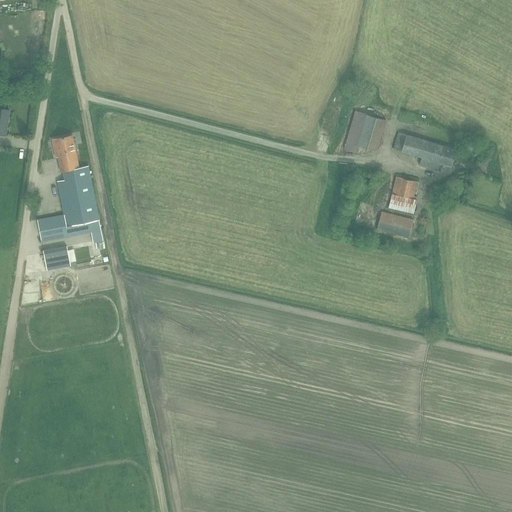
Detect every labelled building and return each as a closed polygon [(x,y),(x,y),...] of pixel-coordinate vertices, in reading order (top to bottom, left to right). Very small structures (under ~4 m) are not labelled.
[(0,134),(6,135),(9,110),(0,108),(0,134)] [(355,111),(350,130),(344,149),(355,152),(357,145),(377,151),(386,120),(355,111)] [(398,132),(393,149),(422,157),(419,165),(438,170),(440,163),(452,166),(457,150),(398,132)] [(101,230),(91,176),(88,166),(79,167),(74,143),(72,144),(71,136),(57,138),(59,149),(57,150),(61,171),(63,171),(65,180),(57,181),(64,215),(38,220),(42,242),(101,230)] [(417,181),(398,176),(396,176),(389,207),(414,213),(417,199),(413,198),(417,181)] [(48,209),(55,207),(51,194),(45,195),(48,209)] [(377,229),(409,237),(413,220),(381,212),(377,229)] [(71,265),(67,246),(43,251),(47,269),(71,265)]
